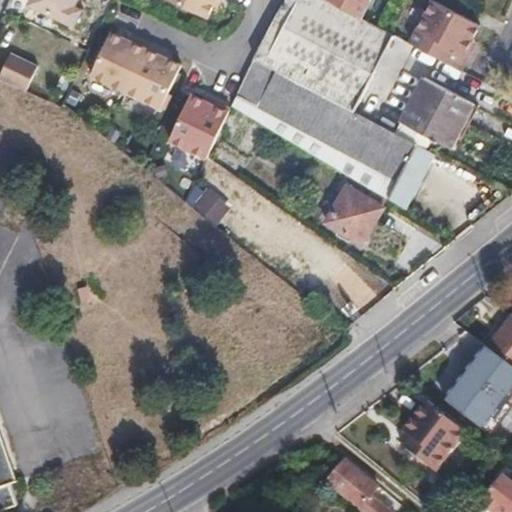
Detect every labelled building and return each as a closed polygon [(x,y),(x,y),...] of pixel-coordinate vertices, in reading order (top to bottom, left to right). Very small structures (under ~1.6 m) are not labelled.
[(182,0),(210,13),(216,0),(220,2),(220,0),(182,0)] [(332,0),(284,0),(255,59),(356,111),(394,33),(332,0)] [(339,0),(363,12),(369,0),(339,0)] [(444,0),(431,0),(412,38),(463,64),(477,36),(474,34),(482,19),(444,0)] [(113,28),(93,71),(163,103),(184,60),(172,54),(174,51),(168,48),(132,32),(127,29),(125,33),(113,28)] [(12,53),(0,77),(0,78),(3,80),(7,81),(27,91),(39,67),(12,53)] [(254,58),(232,104),(290,137),(295,126),(332,146),(330,151),(343,158),(346,153),(388,176),(387,178),(395,183),(410,157),(428,166),(435,152),(356,111),(255,59),(254,58)] [(425,76),(401,120),(450,145),(474,101),(425,76)] [(172,135),(209,152),(232,104),(208,91),(206,95),(193,89),(172,135)] [(295,126),(290,137),(406,207),(428,166),(410,157),(395,183),(387,178),(388,176),(346,153),(343,158),(330,151),(332,146),(295,126)] [(200,184),(186,202),(220,226),(234,208),(200,184)] [(348,186),(327,220),(362,242),(383,207),(348,186)] [(511,324),(492,351),(511,366),(511,324)] [(488,349),(446,404),(486,435),(511,400),(511,366),(492,351),(488,349)] [(0,510),(24,505),(18,481),(19,478),(0,404),(0,510)] [(427,406),(398,444),(436,474),(465,435),(427,406)] [(349,463),(329,486),(360,511),(390,511),(374,499),(381,490),(349,463)] [(511,511),(511,482),(504,476),(481,506),(489,511),(511,511)]
